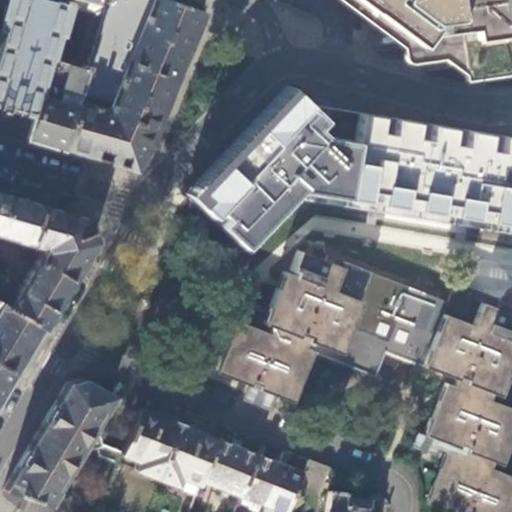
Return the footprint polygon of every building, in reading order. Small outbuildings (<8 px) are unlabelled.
[(33,116),(50,58),(58,33),(60,33),(68,5),(66,5),(67,0),(7,0),(3,16),(4,17),(0,29),(0,107),(2,108),(0,111),(0,112),(2,114),(4,111),(8,112),(9,116),(13,115),(12,110),(16,110),(18,113),(21,113),(33,116)] [(27,138),(63,149),(76,100),(104,0),(77,0),(83,2),(66,63),(50,58),(33,116),(27,138)] [(193,36),(203,11),(168,0),(150,0),(108,108),(76,100),(63,149),(136,170),(146,152),(156,128),(193,36)] [(108,108),(150,0),(104,0),(76,100),(108,108)] [(511,0),(337,0),(397,44),(398,58),(408,63),(407,66),(421,64),(422,72),(452,69),(459,73),(460,82),(511,74),(511,0)] [(285,86),(180,196),(239,248),(289,196),(511,233),(511,137),(352,104),(351,112),(320,107),(309,97),(304,103),(298,97),(285,86)] [(0,192),(0,233),(26,242),(38,203),(8,194),(0,192)] [(42,250),(39,255),(74,274),(82,261),(95,241),(89,229),(84,217),(38,203),(26,242),(40,246),(42,250)] [(509,373),(510,370),(511,365),(511,339),(511,336),(511,315),(452,292),(447,303),(328,256),(326,262),(297,251),(289,270),(292,271),(291,275),(282,271),(261,324),(270,327),(268,333),(233,320),(213,371),(216,373),(247,385),(248,386),(249,383),(258,386),(257,389),(290,402),(310,350),(354,369),(383,353),(422,368),(456,381),(454,386),(446,384),(425,436),(458,449),(455,455),(447,453),(427,505),(444,511),(511,511),(511,478),(493,471),(496,463),(503,466),(511,444),(511,409),(491,401),(494,394),(500,396),(509,373)] [(39,255),(8,307),(42,328),(55,307),(74,274),(39,255)] [(0,398),(17,370),(42,328),(8,307),(0,302),(0,398)] [(81,380),(67,383),(4,490),(46,506),(110,398),(81,380)] [(154,417),(137,410),(119,456),(137,463),(134,471),(175,487),(178,479),(197,486),(198,481),(212,440),(198,435),(199,433),(155,415),(154,417)] [(255,457),(212,440),(198,481),(239,497),(255,457)] [(98,459),(108,463),(113,451),(102,446),(96,448),(98,459)] [(255,457),(239,497),(261,506),(277,466),(255,457)] [(329,468),(307,460),(301,476),(296,488),(318,497),(329,468)] [(277,466),(261,506),(258,511),(286,511),(296,488),(301,476),(277,466)] [(323,511),(365,511),(367,504),(345,501),(346,496),(326,494),(323,511)]
